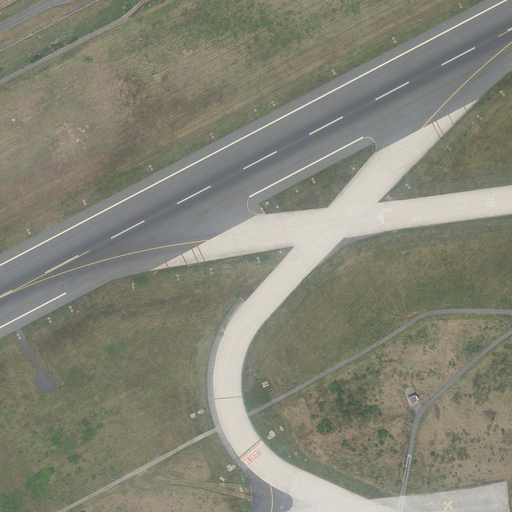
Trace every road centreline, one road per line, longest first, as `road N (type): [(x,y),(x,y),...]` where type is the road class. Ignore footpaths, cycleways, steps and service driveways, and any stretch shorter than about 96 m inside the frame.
road 1 (track): [(60,511),(425,313),(511,312)]
road 2 (track): [(511,331),(418,415),(409,455)]
road 3 (track): [(0,83),(124,18),(143,0)]
